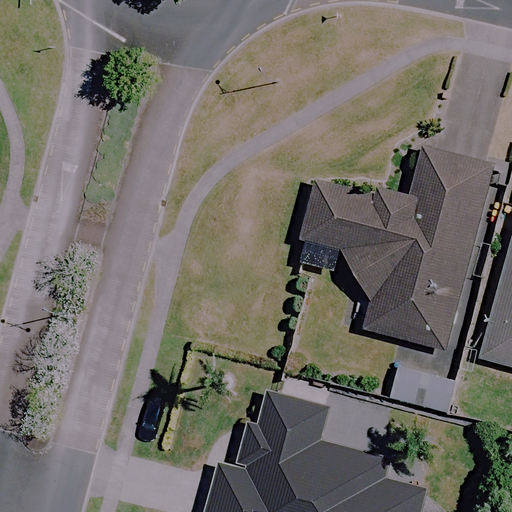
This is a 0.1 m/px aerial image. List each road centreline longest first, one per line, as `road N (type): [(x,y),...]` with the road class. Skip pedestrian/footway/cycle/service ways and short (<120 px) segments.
road 1 (residential): [(197,13),(142,172),(57,511)]
road 2 (residential): [(0,406),(110,0)]
